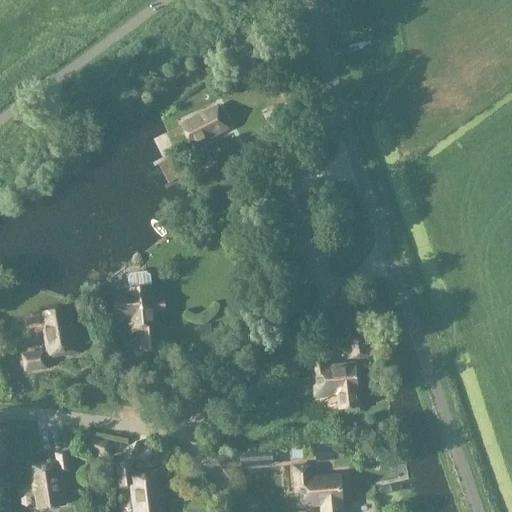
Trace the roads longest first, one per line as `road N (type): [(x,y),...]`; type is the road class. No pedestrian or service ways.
road 1 (residential): [(179,432),(363,272),(388,260)]
road 2 (unclassified): [(388,260),(329,83),(311,0)]
road 3 (unclassified): [(475,511),(388,260)]
road 4 (residential): [(0,416),(179,432)]
